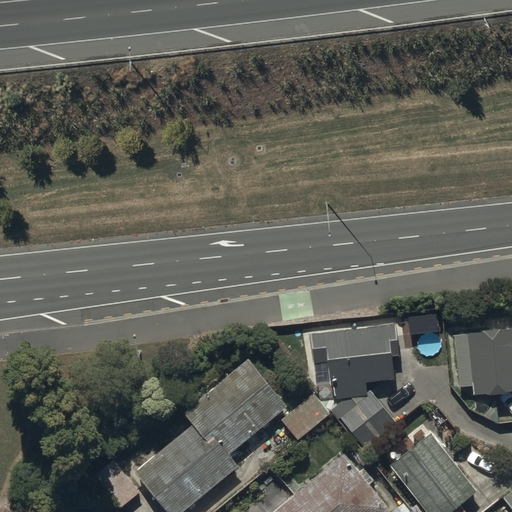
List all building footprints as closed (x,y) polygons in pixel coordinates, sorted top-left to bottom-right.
[(445,355),(442,318),(426,319),(429,356),(445,355)] [(311,339),(315,374),(309,374),(310,387),(316,386),(317,391),(334,389),(335,403),(343,402),(330,412),(339,422),(341,421),(367,452),(397,428),(369,394),(368,395),(367,387),(395,384),(392,360),(398,360),(395,330),(311,339)] [(511,335),(455,339),(459,391),(473,390),(474,401),(511,398),(511,335)] [(163,511),(188,511),(238,470),(230,459),(288,411),(248,364),(184,418),(194,429),(135,478),(163,511)] [(299,443),(330,416),(313,397),(282,423),(299,443)] [(478,497),(430,437),(390,469),(423,511),(462,511),(461,510),(478,497)] [(389,511),(344,457),(279,511),(389,511)] [(119,511),(139,496),(112,462),(92,478),(119,511)] [(511,492),(503,500),(511,511),(511,492)]
